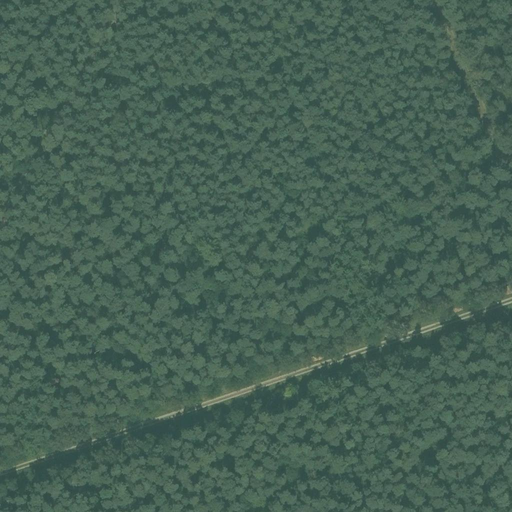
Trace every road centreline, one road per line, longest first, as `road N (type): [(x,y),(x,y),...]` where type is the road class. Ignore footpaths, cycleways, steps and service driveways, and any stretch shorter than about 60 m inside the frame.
road 1 (track): [(511,302),(0,475),(0,218),(120,0)]
road 2 (track): [(511,182),(435,0)]
